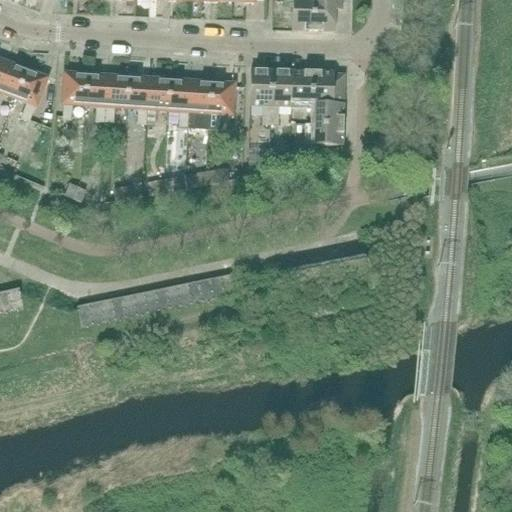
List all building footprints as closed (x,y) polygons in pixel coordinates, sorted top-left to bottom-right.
[(305,1),(292,0),(291,33),(334,34),(334,12),(341,12),(342,2),(305,1)] [(13,69),(14,65),(7,63),(0,81),(0,106),(4,95),(16,99),(26,74),(13,69)] [(269,127),(271,73),(250,72),(249,108),(262,109),(261,127),(269,127)] [(291,110),(291,106),(290,106),(291,73),(271,73),(269,127),(269,142),(277,142),(278,127),(278,109),(291,110)] [(290,106),(291,106),(310,106),(309,147),(342,148),(343,77),(333,77),(333,74),(291,73),(290,106)] [(39,75),(38,78),(26,74),(16,99),(27,104),(21,120),(29,123),(45,81),(44,81),(46,77),(39,75)] [(72,77),(73,74),(66,74),(66,77),(65,77),(62,121),(71,122),(72,105),(84,106),(86,78),(72,77)] [(104,124),(107,76),(101,76),(100,79),(86,78),(84,106),(97,107),(96,124),(104,124)] [(114,80),(114,77),(107,76),(104,124),(113,125),(114,108),(126,109),(128,81),(114,80)] [(146,127),(149,79),(142,79),(142,82),(128,81),(126,109),(138,109),(137,126),(146,127)] [(155,83),(156,80),(149,79),(146,127),(154,127),(155,111),(168,111),(169,84),(155,83)] [(187,130),(191,82),(184,81),(183,85),(169,84),(168,111),(180,112),(179,129),(187,130)] [(197,86),(197,82),(191,82),(187,130),(196,130),(197,113),(209,114),(211,87),(197,86)] [(231,88),(231,85),(225,84),(224,88),(211,87),(209,114),(222,115),(220,132),(229,132),(232,88),(231,88)] [(268,175),(269,158),(248,157),(247,179),(268,175)] [(270,173),(289,173),(289,165),(270,165),(270,173)] [(205,174),(204,188),(216,186),(214,173),(205,174)] [(199,189),(204,188),(205,174),(197,176),(199,189)] [(163,182),(162,195),(174,193),(172,181),(163,182)] [(157,196),(162,195),(163,182),(155,184),(157,196)] [(149,198),(157,196),(155,184),(147,185),(149,198)] [(78,204),(79,190),(69,186),(63,198),(78,204)] [(120,203),(133,201),(130,188),(121,190),(120,203)] [(247,300),(240,266),(116,295),(118,305),(152,297),(153,302),(165,299),(162,288),(179,284),(186,314),(247,300)] [(27,284),(0,289),(0,314),(32,308),(27,284)]
